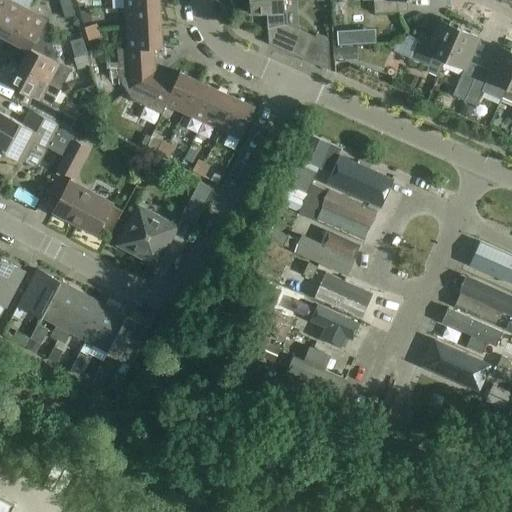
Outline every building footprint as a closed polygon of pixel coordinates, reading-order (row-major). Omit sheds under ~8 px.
[(0,0),(0,17),(9,1),(7,0),(0,0)] [(99,16),(117,11),(114,0),(96,4),(99,16)] [(123,0),(124,8),(160,6),(159,0),(123,0)] [(269,44),(281,50),(291,27),(286,25),(284,0),(249,0),(251,14),(267,13),(269,44)] [(386,0),(374,2),(374,14),(399,12),(399,0),(386,0)] [(0,17),(0,36),(11,42),(27,10),(9,1),(0,17)] [(124,8),(126,29),(161,27),(160,6),(124,8)] [(11,42),(27,50),(50,43),(44,24),(46,20),(27,10),(11,42)] [(104,32),(115,29),(111,16),(100,18),(104,32)] [(438,77),(445,61),(459,29),(439,20),(429,44),(418,39),(409,59),(428,67),(426,71),(438,77)] [(349,23),(347,45),(364,46),(365,24),(349,23)] [(85,28),(87,34),(98,31),(96,24),(85,28)] [(126,29),(127,49),(127,50),(154,49),(162,48),(161,27),(126,29)] [(281,50),(291,54),(302,32),(291,27),(281,50)] [(452,96),(464,101),(479,66),(468,62),(479,38),(459,29),(445,61),(464,70),(452,96)] [(87,34),(89,41),(100,37),(98,31),(87,34)] [(291,54),(302,59),(312,36),(302,32),(291,54)] [(302,59),(313,64),(323,41),(312,36),(302,59)] [(323,41),(313,64),(330,71),(328,43),(323,41)] [(27,50),(18,66),(60,89),(70,70),(56,63),(50,43),(27,50)] [(505,88),(506,88),(511,74),(511,52),(500,47),(490,71),(479,66),(464,101),(476,106),(482,91),(501,99),(505,88)] [(119,81),(126,91),(155,71),(154,49),(127,50),(127,49),(117,49),(119,81)] [(334,50),(335,60),(356,58),(355,49),(334,50)] [(36,99),(30,110),(70,131),(76,120),(55,109),(57,105),(57,103),(53,101),(60,89),(18,66),(8,85),(36,99)] [(162,115),(166,105),(165,105),(176,81),(155,71),(126,91),(133,102),(162,115)] [(165,105),(166,105),(184,114),(199,81),(179,73),(176,81),(165,105)] [(505,88),(501,99),(511,104),(511,74),(506,88),(505,88)] [(184,114),(203,122),(217,90),(199,81),(184,114)] [(203,122),(221,131),(236,98),(217,90),(203,122)] [(236,98),(221,131),(240,139),(255,107),(236,98)] [(65,157),(73,141),(77,134),(70,131),(30,110),(23,125),(0,112),(0,155),(3,153),(22,163),(33,141),(65,157)] [(330,144),(309,134),(298,159),(319,168),(330,144)] [(73,141),(65,157),(58,169),(72,177),(88,149),(73,141)] [(156,151),(168,158),(174,147),(162,141),(156,151)] [(219,170),(226,158),(213,151),(206,163),(219,170)] [(192,171),(204,177),(210,166),(198,160),(192,171)] [(392,181),(344,162),(331,192),(377,213),(392,181)] [(296,163),(291,174),(312,183),(317,172),(296,163)] [(312,183),(291,174),(287,185),(307,194),(312,183)] [(69,182),(63,194),(53,212),(96,235),(112,205),(69,182)] [(181,216),(195,224),(213,189),(199,182),(181,216)] [(286,190),(280,203),(298,212),(304,199),(286,190)] [(116,245),(157,267),(179,227),(138,205),(116,245)] [(366,225),(327,209),(320,226),(359,243),(366,225)] [(359,243),(320,226),(312,243),(349,261),(359,243)] [(263,238),(265,239),(283,247),(288,237),(268,228),(263,238)] [(511,260),(480,247),(474,262),(511,278),(511,260)] [(2,260),(0,262),(0,316),(24,272),(2,260)] [(303,275),(312,279),(317,267),(308,263),(303,275)] [(26,309),(41,317),(60,282),(37,270),(13,316),(20,320),(26,309)] [(374,297),(324,276),(312,301),(363,324),(374,297)] [(511,299),(467,280),(459,297),(511,317),(511,299)] [(50,336),(57,340),(82,294),(60,282),(41,317),(56,325),(50,336)] [(71,333),(86,341),(105,306),(82,294),(57,340),(65,344),(71,333)] [(93,344),(108,353),(127,318),(105,306),(86,341),(80,352),(87,356),(93,344)] [(274,310),(269,321),(289,330),(294,319),(274,310)] [(361,332),(320,316),(309,339),(350,357),(361,332)] [(504,336),(459,317),(450,333),(496,352),(504,336)] [(127,318),(108,353),(123,360),(117,372),(125,376),(149,330),(127,318)] [(289,330),(269,321),(265,330),(285,339),(289,330)] [(255,368),(269,374),(280,349),(261,340),(255,354),(260,356),(255,368)] [(491,369),(432,344),(427,356),(486,381),(491,369)] [(330,360),(309,350),(304,362),(294,358),(286,376),(328,394),(336,377),(325,372),(330,360)] [(511,360),(501,356),(497,366),(511,372),(511,360)] [(511,372),(497,366),(492,376),(511,384),(511,372)] [(482,399),(504,409),(511,394),(489,383),(482,399)] [(375,420),(392,427),(406,396),(389,388),(375,420)] [(0,496),(0,511),(10,511),(15,504),(0,496)] [(245,511),(216,497),(208,511),(245,511)]
